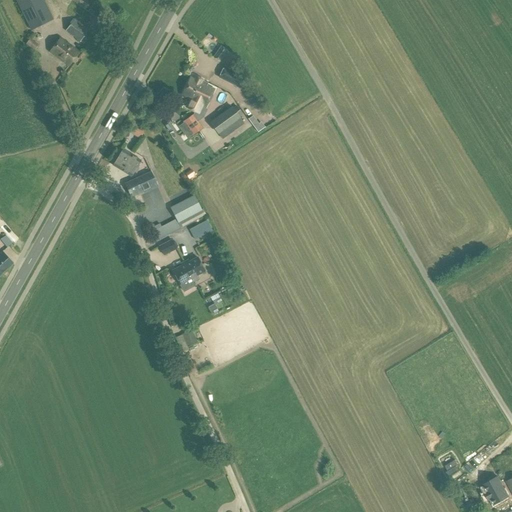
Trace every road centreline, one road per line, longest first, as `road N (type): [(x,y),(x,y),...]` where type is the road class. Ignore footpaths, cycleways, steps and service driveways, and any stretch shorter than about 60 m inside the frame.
road 1 (unclassified): [(511,421),(269,0)]
road 2 (tertiary): [(0,314),(175,0)]
